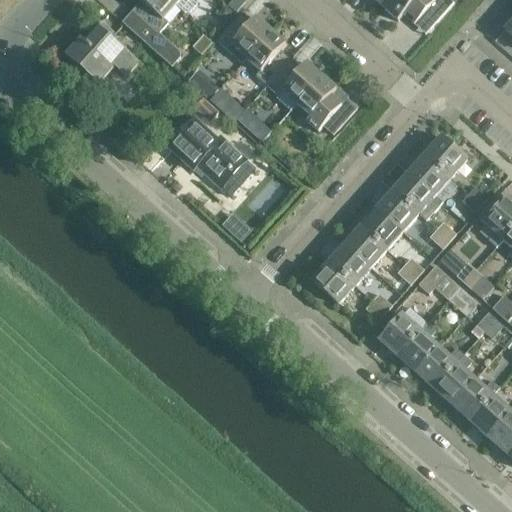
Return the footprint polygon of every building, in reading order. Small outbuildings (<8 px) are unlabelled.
[(177,6),(169,0),(140,0),(143,2),(133,13),(137,17),(127,29),(173,69),(183,79),(191,69),(181,60),(182,55),(160,35),(168,25),(164,21),(177,6)] [(240,0),(235,0),(228,8),(236,14),(245,4),(240,0)] [(373,0),(384,9),(392,0),(373,0)] [(392,0),(384,9),(399,23),(406,15),(417,25),(420,21),(431,31),(455,4),(450,0),(392,0)] [(225,8),(218,17),(226,24),(234,16),(225,8)] [(252,26),(241,16),(217,42),(229,52),(233,48),(247,60),(272,32),(258,19),(252,26)] [(127,78),(140,64),(113,40),(116,36),(105,26),(87,45),(82,40),(66,57),(99,87),(116,68),(127,78)] [(286,45),(272,32),(247,60),(261,73),(257,78),(268,88),(291,62),(279,52),(286,45)] [(301,72),(291,62),(268,88),(279,97),(283,93),(298,105),(322,78),(308,65),(301,72)] [(337,91),(322,78),(298,105),(312,118),(308,123),(319,133),(323,128),(333,137),(357,110),(347,101),(343,107),(332,97),(337,91)] [(262,144),(273,132),(223,86),(212,98),(262,144)] [(196,122),(191,127),(170,151),(194,173),(198,169),(221,189),(232,177),(234,178),(247,163),(222,140),(219,143),(196,122)] [(441,138),(425,157),(451,180),(468,162),(441,138)] [(451,180),(425,157),(409,175),(436,198),(451,180)] [(436,198),(409,175),(393,193),(420,216),(436,198)] [(469,197),(483,209),(490,201),(476,189),(469,197)] [(420,216),(393,193),(377,211),(404,234),(420,216)] [(506,201),(501,196),(479,220),(496,235),(489,243),(496,250),(511,232),(511,201),(509,198),(506,201)] [(462,205),(476,217),(483,209),(469,197),(462,205)] [(404,234),(377,211),(362,229),(388,252),(404,234)] [(451,244),(457,237),(444,225),(438,232),(451,244)] [(388,252),(362,229),(346,246),(372,270),(388,252)] [(451,244),(438,232),(430,241),(444,252),(451,244)] [(511,232),(496,250),(497,250),(504,242),(511,249),(511,232)] [(372,270),(346,246),(330,264),(357,288),(372,270)] [(440,264),(451,273),(463,259),(452,250),(440,264)] [(419,279),(425,273),(412,261),(406,268),(419,279)] [(357,288),(330,264),(314,283),(340,306),(357,288)] [(465,286),(476,273),(469,266),(457,279),(465,286)] [(419,279),(406,268),(398,276),(412,288),(419,279)] [(450,304),(461,290),(437,268),(419,288),(430,297),(435,291),(443,297),(435,306),(442,312),(449,303),(450,304)] [(465,286),(472,293),(484,280),(476,273),(465,286)] [(457,310),(469,297),(461,290),(450,304),(457,310)] [(387,316),(393,309),(380,297),(374,304),(387,316)] [(500,318),(511,304),(504,298),(493,311),(500,318)] [(387,316),(374,304),(366,312),(379,324),(387,316)] [(511,304),(500,318),(508,325),(511,320),(511,304)] [(485,335),(497,322),(489,315),(477,328),(485,335)] [(381,343),(400,359),(429,327),(428,326),(423,333),(405,317),(381,343)] [(493,342),(504,329),(497,322),(485,335),(493,342)] [(429,327),(400,359),(417,375),(441,349),(431,340),(437,333),(429,327)] [(441,349),(417,375),(435,391),(465,358),(457,351),(451,358),(441,349)] [(465,358),(435,391),(453,407),(477,381),(466,372),(472,365),(465,358)] [(477,381),(453,407),(471,423),(495,397),(501,390),(493,383),(487,390),(477,381)] [(511,412),(495,397),(471,423),(489,439),(511,413),(511,412)] [(511,413),(489,439),(507,455),(511,449),(511,413)]
